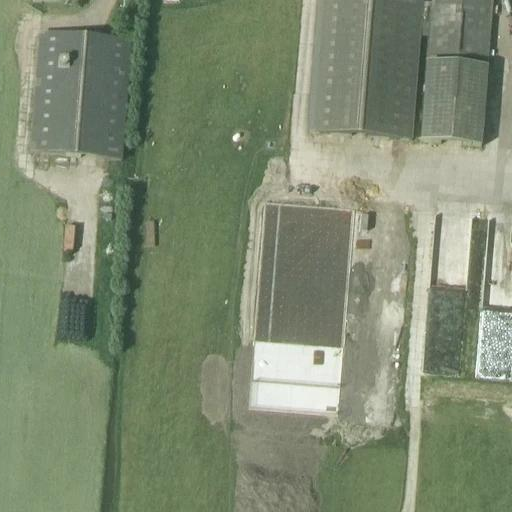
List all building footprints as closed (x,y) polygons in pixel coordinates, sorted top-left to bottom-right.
[(319,0),(308,134),(408,142),(418,25),(428,26),(430,11),(419,10),(419,0),(319,0)] [(490,0),(430,0),(430,11),(428,26),(426,56),(486,62),(490,0)] [(119,162),(129,43),(40,35),(30,155),(119,162)] [(479,148),(486,68),(426,63),(419,143),(479,148)] [(278,230),(249,413),(352,428),(371,239),(278,230)]
